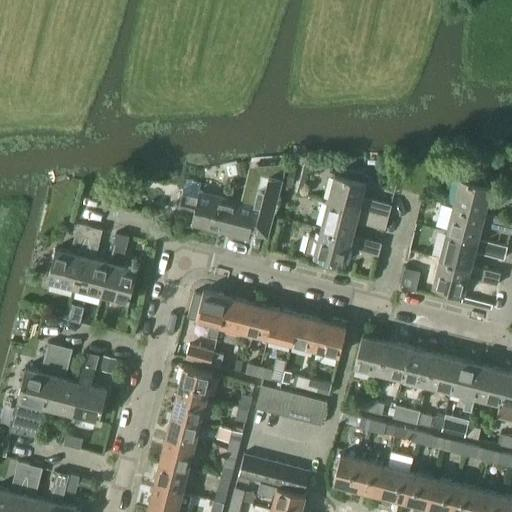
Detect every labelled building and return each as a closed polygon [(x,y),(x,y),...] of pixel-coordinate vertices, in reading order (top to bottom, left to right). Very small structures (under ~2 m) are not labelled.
[(194,224),(245,237),(244,240),(245,240),(249,226),(256,228),(258,224),(269,227),(267,234),(268,234),(285,168),(270,164),(267,175),(261,174),(254,204),(199,190),(201,183),(185,179),(183,190),(179,204),(196,208),(192,227),(193,227),(194,224)] [(283,184),(292,186),(295,170),(287,168),(283,184)] [(328,200),(388,216),(391,203),(362,195),(366,181),(335,173),(328,200)] [(511,190),(460,177),(453,204),(485,212),(485,211),(489,197),(511,202),(511,190)] [(420,210),(429,212),(432,200),(423,198),(420,210)] [(385,228),(388,216),(328,200),(321,227),(352,234),(356,220),(385,228)] [(478,239),(478,238),(482,225),(511,232),(511,226),(511,218),(485,211),(485,212),(453,204),(446,231),(478,239)] [(48,279),(75,286),(90,226),(78,222),(70,251),(55,248),(48,279)] [(109,262),(95,258),(103,229),(90,226),(75,286),(101,293),(109,262)] [(352,234),(321,227),(318,236),(309,234),(304,252),(314,254),(314,253),(345,262),(349,247),(378,255),(381,242),(352,234)] [(471,265),(474,251),(504,259),(507,245),(478,238),(478,239),(446,231),(439,257),(471,265)] [(116,233),(109,262),(101,293),(129,300),(137,269),(121,265),(128,236),(116,233)] [(406,261),(418,265),(421,253),(408,250),(406,261)] [(500,272),(471,265),(439,257),(432,285),(448,289),(450,289),(464,293),(468,277),(497,285),(500,272)] [(462,300),(464,293),(450,289),(448,289),(446,296),(462,300)] [(219,325),(227,296),(203,290),(199,302),(199,303),(198,310),(195,319),(219,325)] [(250,302),(227,296),(219,325),(243,331),(250,302)] [(188,300),(186,308),(198,310),(199,303),(199,302),(188,300)] [(274,307),(250,302),(243,331),(267,337),(274,307)] [(298,313),(274,307),(267,337),(291,343),(298,313)] [(314,348),(321,319),(298,313),(291,343),(314,348)] [(345,325),(321,319),(314,348),(338,354),(345,325)] [(379,371),(387,340),(363,334),(354,365),(379,371)] [(403,377),(411,346),(387,340),(379,371),(403,377)] [(37,436),(45,406),(60,345),(48,342),(40,370),(26,366),(10,429),(37,436)] [(186,357),(210,363),(213,350),(189,344),(186,357)] [(79,380),(65,376),(72,348),(60,345),(45,406),(71,413),(79,380)] [(427,383),(435,352),(411,346),(403,377),(427,383)] [(213,350),(210,363),(220,365),(223,352),(213,350)] [(86,351),(79,380),(71,413),(98,420),(107,388),(91,384),(99,355),(86,351)] [(451,390),(459,358),(435,352),(427,383),(451,390)] [(103,355),(100,370),(112,373),(116,358),(103,355)] [(475,396),(483,364),(459,358),(451,390),(460,392),(459,396),(459,399),(461,401),(464,403),(462,408),(471,410),(475,396)] [(258,375),(261,365),(248,361),(245,372),(258,375)] [(499,402),(507,370),(483,364),(475,396),(499,402)] [(177,389),(207,397),(213,372),(184,365),(177,389)] [(272,368),(261,365),(258,375),(269,378),(272,368)] [(282,380),(289,382),(292,371),(284,370),(282,380)] [(511,405),(511,371),(507,370),(499,402),(511,405)] [(293,383),(305,386),(307,377),(295,374),(293,383)] [(307,377),(305,386),(317,389),(319,380),(307,377)] [(255,408),(266,411),(272,387),(261,384),(255,408)] [(272,387),(266,411),(277,413),(283,390),(272,387)] [(177,389),(171,413),(201,420),(207,397),(177,389)] [(283,390),(277,413),(288,416),(294,392),(283,390)] [(239,405),(248,407),(251,394),(242,392),(239,405)] [(294,392),(288,416),(299,419),(305,395),(294,392)] [(310,422),(316,398),(305,395),(299,419),(310,422)] [(357,406),(369,410),(371,400),(359,397),(357,406)] [(316,398),(310,422),(320,425),(327,401),(316,398)] [(371,400),(369,410),(381,413),(384,403),(371,400)] [(417,422),(420,411),(420,410),(396,404),(395,408),(393,416),(417,422)] [(245,419),(248,407),(239,405),(235,417),(245,419)] [(432,415),(420,411),(417,422),(430,425),(432,415)] [(165,437),(195,444),(201,420),(171,413),(165,437)] [(372,429),(374,419),(362,416),(360,426),(372,429)] [(386,422),(374,419),(372,429),(384,432),(386,422)] [(455,420),(452,431),(464,434),(467,424),(455,420)] [(464,434),(477,438),(480,427),(467,424),(464,434)] [(218,450),(236,455),(242,431),(219,425),(217,436),(230,440),(228,448),(219,446),(218,450)] [(417,440),(420,431),(408,428),(406,437),(417,440)] [(442,446),(444,437),(420,431),(417,440),(442,446)] [(500,444),(511,446),(511,435),(503,434),(500,444)] [(188,468),(195,444),(165,437),(159,461),(188,468)] [(464,452),(467,443),(444,437),(442,446),(464,452)] [(487,458),(490,449),(467,443),(464,452),(487,458)] [(511,461),(511,454),(490,449),(487,458),(511,464),(511,461)] [(233,467),(236,455),(218,450),(217,454),(226,456),(224,464),(233,467)] [(249,477),(255,454),(244,451),(238,474),(249,477)] [(333,481),(357,488),(363,459),(341,453),(333,481)] [(265,457),(255,454),(249,477),(260,480),(265,457)] [(276,460),(265,457),(260,480),(261,480),(270,483),(276,460)] [(388,466),(363,459),(357,488),(380,494),(388,466)] [(276,460),(270,483),(281,485),(287,462),(276,460)] [(0,511),(17,511),(30,464),(18,461),(11,489),(0,486),(0,511)] [(182,492),(188,468),(159,461),(153,484),(182,492)] [(292,488),(298,465),(287,462),(281,485),(292,488)] [(45,511),(48,500),(34,496),(42,467),(30,464),(17,511),(45,511)] [(309,468),(298,465),(292,488),(303,491),(309,468)] [(411,472),(388,466),(380,494),(404,500),(411,472)] [(48,500),(45,511),(74,511),(76,507),(61,503),(68,474),(55,470),(48,500)] [(427,506),(434,478),(411,472),(404,500),(427,506)] [(450,511),(457,484),(434,478),(427,506),(450,511)] [(270,483),(261,480),(258,491),(273,496),(270,508),(284,511),(299,511),(305,492),(303,491),(292,488),(281,485),(270,483)] [(162,511),(177,511),(182,492),(153,484),(147,508),(162,511)] [(450,511),(474,511),(480,490),(457,484),(450,511)] [(224,502),(228,490),(217,487),(214,499),(224,502)] [(230,498),(241,501),(244,489),(234,487),(230,498)] [(499,511),(504,496),(480,490),(474,511),(499,511)] [(511,511),(511,497),(504,496),(499,511),(511,511)] [(238,511),(241,501),(230,498),(226,511),(238,511)] [(220,511),(224,502),(214,499),(210,511),(220,511)]
